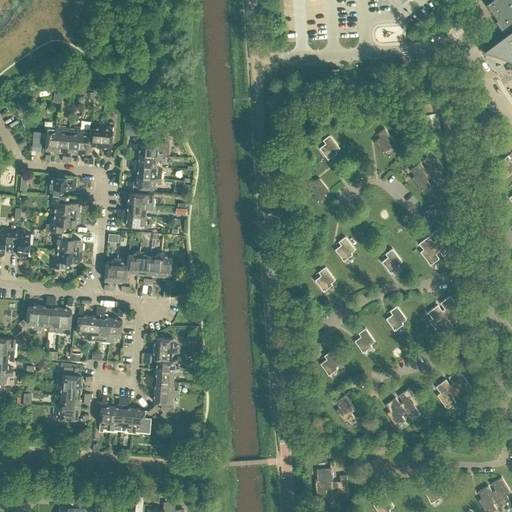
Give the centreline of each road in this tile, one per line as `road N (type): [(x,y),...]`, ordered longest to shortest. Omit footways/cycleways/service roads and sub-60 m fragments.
road 1 (unclassified): [(289,511),(252,0)]
road 2 (residential): [(4,163),(99,173),(97,295)]
road 3 (residential): [(142,300),(133,383),(97,379),(95,412)]
